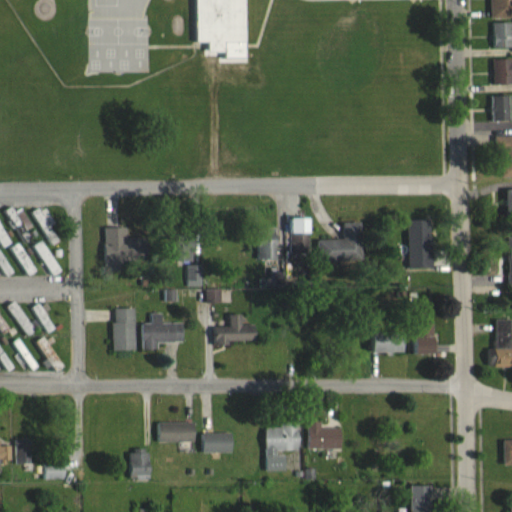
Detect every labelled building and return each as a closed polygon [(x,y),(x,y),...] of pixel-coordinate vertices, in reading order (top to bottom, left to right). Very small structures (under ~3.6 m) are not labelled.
[(243,0),(244,42),(233,42),(233,53),(207,53),(207,43),(195,43),(194,0),(243,0)] [(487,0),(487,27),(511,26),(511,4),(510,4),(509,0),(491,0),(492,0),(487,0)] [(507,31),(489,32),(490,57),(508,56),(507,31)] [(490,94),(509,93),(509,88),(511,87),(511,68),(489,69),(490,94)] [(506,130),(506,105),(488,105),(488,130),(506,130)] [(511,144),(491,145),(491,162),(497,161),(498,187),(511,186),(511,144)] [(11,221),(7,215),(0,219),(19,253),(28,248),(22,238),(27,235),(18,217),(11,221)] [(42,215),(29,221),(46,255),(54,250),(46,235),(50,233),(42,215)] [(403,229),(404,278),(428,277),(427,229),(403,229)] [(315,249),(315,271),(358,270),(357,231),(339,232),(340,248),(315,249)] [(122,236),(100,237),(101,271),(141,271),(140,246),(123,246),(122,236)] [(272,269),(272,236),(254,236),(254,268),(272,269)] [(29,255),(49,285),(57,279),(37,249),(29,255)] [(173,271),(189,270),(188,249),(172,249),(173,271)] [(24,285),(32,280),(15,252),(7,257),(24,285)] [(0,283),(1,286),(9,282),(0,265),(0,283)] [(198,274),(183,274),(183,296),(198,296),(198,274)] [(265,295),(279,296),(279,281),(265,281),(265,295)] [(203,312),(217,312),(217,298),(203,298),(203,312)] [(3,316),(23,345),(36,337),(31,329),(26,333),(11,310),(3,316)] [(46,319),(42,311),(29,317),(42,341),(49,337),(41,321),(46,319)] [(130,317),(111,317),(111,331),(107,331),(108,360),(131,359),(130,317)] [(178,332),(158,332),(158,323),(147,323),(147,332),(137,332),(138,359),(153,359),(153,352),(178,351),(178,332)] [(210,355),(224,354),(224,350),(250,349),(250,333),(237,334),(237,323),(224,323),(225,336),(210,336),(210,355)] [(507,329),(491,328),(491,376),(511,375),(511,356),(507,357),(507,329)] [(410,363),(429,363),(428,331),(409,331),(410,363)] [(399,340),(367,340),(367,362),(388,362),(388,361),(399,361),(399,340)] [(32,350),(45,376),(54,371),(41,345),(32,350)] [(19,373),(23,371),(27,379),(32,377),(16,347),(7,351),(19,373)] [(0,378),(1,381),(8,377),(0,362),(0,378)] [(294,460),(294,430),(276,430),(276,437),(261,437),(261,480),(280,480),(280,460),(294,460)] [(336,437),(316,437),(316,430),(303,430),(303,458),(335,458),(336,437)] [(190,451),(190,431),(155,431),(155,451),(190,451)] [(199,462),(227,462),(227,442),(199,442),(199,462)] [(125,459),(126,488),(144,487),(144,459),(125,459)] [(60,488),(59,471),(40,472),(40,489),(60,488)] [(427,511),(427,495),(407,495),(407,511),(427,511)]
